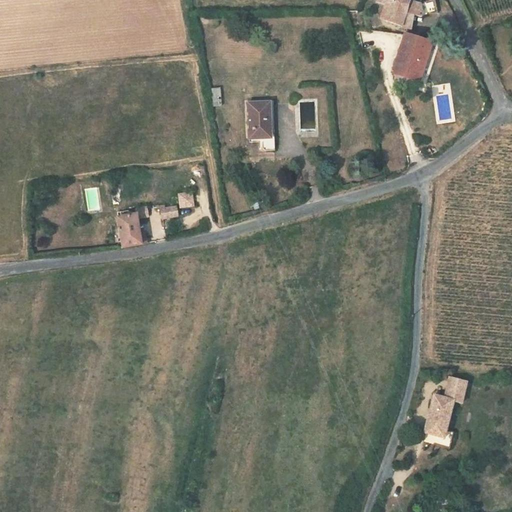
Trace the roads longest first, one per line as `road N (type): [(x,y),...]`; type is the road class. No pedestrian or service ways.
road 1 (residential): [(0,270),(220,236),(426,174)]
road 2 (residential): [(368,511),(414,355),(426,174)]
road 3 (track): [(182,0),(220,236)]
road 4 (residential): [(508,115),(457,0)]
